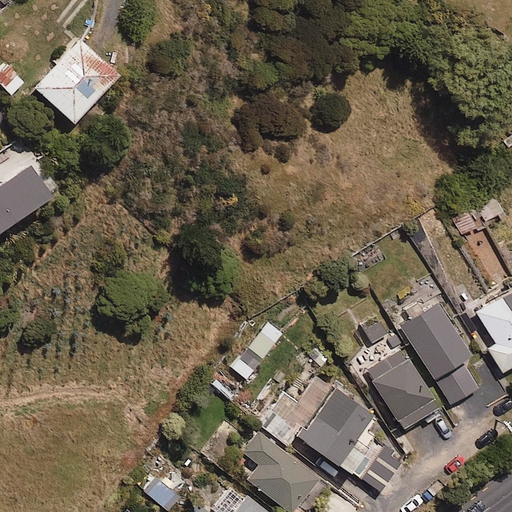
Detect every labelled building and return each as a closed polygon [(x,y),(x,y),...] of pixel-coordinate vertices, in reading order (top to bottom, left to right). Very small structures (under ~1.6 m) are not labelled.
[(70,123),(114,76),(76,40),(32,88),(70,123)] [(0,87),(7,95),(21,82),(4,64),(0,67),(0,87)] [(0,229),(56,192),(21,139),(0,152),(0,229)] [(462,236),(502,213),(493,197),(453,221),(462,236)] [(511,287),(473,311),(493,344),(484,349),(509,391),(511,389),(511,287)] [(460,362),(469,357),(436,304),(399,327),(448,405),(476,388),(460,362)] [(371,344),(386,334),(375,318),(360,328),(371,344)] [(280,333),(265,322),(227,369),(242,381),(280,333)] [(398,432),(436,408),(400,349),(362,372),(398,432)] [(401,462),(391,455),(393,452),(362,429),(370,418),(316,377),(297,403),(282,392),(257,425),(286,446),(294,434),(305,442),(369,489),(377,495),(401,462)] [(284,511),(292,511),(318,481),(257,432),(241,452),(257,465),(245,480),(284,511)] [(165,511),(177,498),(152,477),(140,491),(165,511)] [(263,511),(233,488),(213,511),(263,511)]
